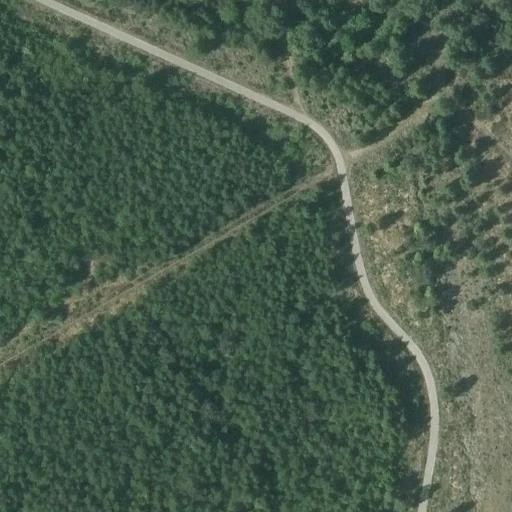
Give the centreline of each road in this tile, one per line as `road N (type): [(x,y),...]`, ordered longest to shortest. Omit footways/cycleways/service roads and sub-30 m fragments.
road 1 (track): [(0,362),(340,165)]
road 2 (track): [(322,132),(300,105),(289,54),(295,0)]
